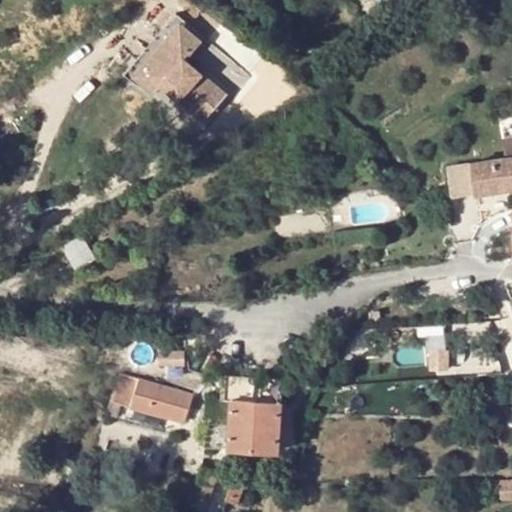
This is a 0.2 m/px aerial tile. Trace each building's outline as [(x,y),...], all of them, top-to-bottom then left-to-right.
[(203,33),(173,8),(120,73),(167,112),(178,97),(195,111),(217,83),(185,57),(192,47),(203,33)] [(511,128),(501,130),(504,156),(511,154),(511,128)] [(511,154),(504,156),(447,165),(452,197),(511,187),(511,154)] [(330,209),(280,213),(282,234),(332,230),(330,209)] [(162,229),(171,225),(169,216),(159,219),(162,229)] [(83,233),(64,245),(68,252),(77,269),(96,257),(83,233)] [(77,269),(68,252),(48,264),(57,280),(77,269)] [(444,347),(430,348),(429,366),(443,367),(444,347)] [(251,399),(253,375),(225,373),(224,397),(231,398),(228,446),(278,450),(283,378),(260,376),(259,400),(251,399)] [(191,392),(119,374),(113,398),(112,400),(184,418),(191,392)] [(203,461),(189,502),(204,507),(218,467),(203,461)] [(245,480),(235,476),(227,497),(238,501),(245,480)] [(511,491),(511,478),(501,479),(500,488),(498,492),(507,496),(511,491)]
